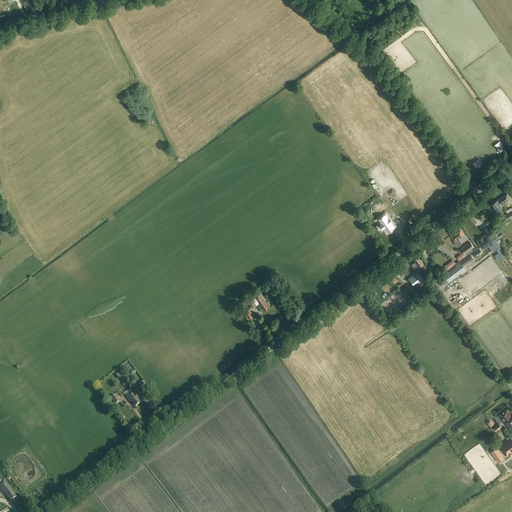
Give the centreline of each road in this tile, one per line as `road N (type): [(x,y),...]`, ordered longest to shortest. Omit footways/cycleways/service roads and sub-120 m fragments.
road 1 (tertiary): [(53,511),(476,196)]
road 2 (unclassified): [(476,196),(391,79),(307,0)]
road 3 (track): [(417,239),(435,283),(511,387)]
road 4 (unclassified): [(117,0),(0,34)]
